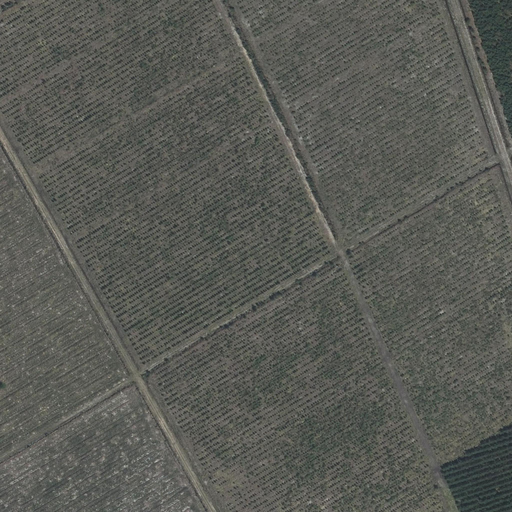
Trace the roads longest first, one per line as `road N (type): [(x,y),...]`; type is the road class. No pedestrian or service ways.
road 1 (track): [(0,460),(502,160)]
road 2 (track): [(455,511),(342,255)]
road 3 (track): [(511,192),(450,0)]
